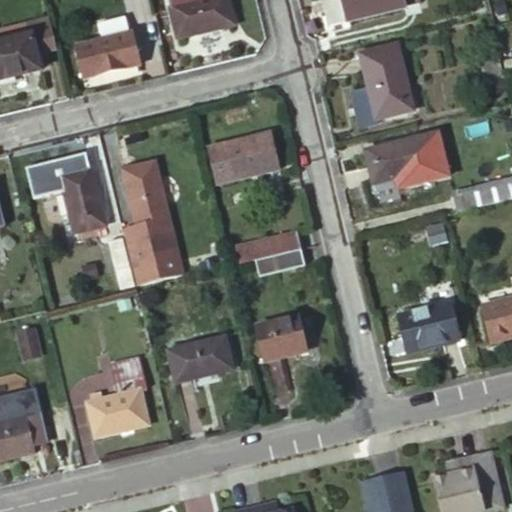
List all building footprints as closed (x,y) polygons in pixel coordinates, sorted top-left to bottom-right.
[(226,0),(167,0),(177,39),(233,26),(226,0)] [(340,0),(341,1),(323,6),(326,17),(329,29),(400,12),(396,0),(340,0)] [(396,0),(400,12),(414,8),(412,0),(396,0)] [(102,42),(77,48),(84,79),(140,65),(133,35),(130,36),(126,19),(98,26),(102,42)] [(0,36),(0,46),(32,40),(36,59),(59,54),(52,23),(0,36)] [(32,40),(0,46),(0,81),(38,72),(36,59),(32,40)] [(394,50),(358,58),(365,85),(348,89),(352,107),(356,126),(408,113),(394,50)] [(265,137),(208,151),(216,186),(275,170),(270,154),(265,137)] [(414,142),(364,153),(367,171),(371,189),(423,176),(414,142)] [(138,168),(122,171),(136,227),(123,230),(136,287),(179,277),(166,220),(152,164),(138,168)] [(74,174),(60,178),(73,235),(101,229),(88,171),(74,174)] [(448,193),(453,217),(496,207),(511,203),(511,183),(511,179),(448,193)] [(235,251),(240,267),(253,264),(288,255),(300,253),(297,237),(235,251)] [(117,240),(104,242),(111,271),(124,268),(117,240)] [(288,255),(253,264),(257,282),(304,271),(300,253),(288,255)] [(134,292),(118,296),(120,304),(136,301),(134,292)] [(511,299),(478,308),(487,345),(511,338),(511,299)] [(446,308),(395,319),(400,337),(404,355),(455,343),(446,308)] [(297,319),(251,330),(259,365),(282,359),(305,354),(297,319)] [(31,332),(14,336),(21,363),(38,359),(31,332)] [(225,346),(169,359),(175,385),(203,378),(230,371),(225,346)] [(116,398),(84,405),(93,440),(145,427),(137,394),(141,393),(135,364),(109,370),(116,398)] [(0,463),(32,456),(31,450),(30,446),(48,442),(36,392),(0,400),(0,463)] [(30,446),(31,450),(49,446),(48,442),(30,446)] [(423,477),(431,511),(481,511),(483,511),(494,510),(481,452),(462,456),(443,461),(445,472),(423,477)] [(376,476),(366,478),(373,511),(407,511),(398,470),(376,476)] [(373,511),(366,478),(353,481),(360,511),(373,511)] [(276,511),(274,500),(263,503),(265,511),(276,511)] [(265,511),(263,503),(250,506),(231,511),(292,511),(292,509),(281,511),(265,511)]
